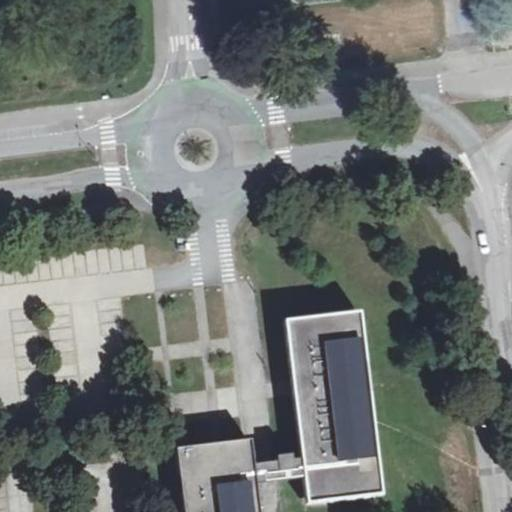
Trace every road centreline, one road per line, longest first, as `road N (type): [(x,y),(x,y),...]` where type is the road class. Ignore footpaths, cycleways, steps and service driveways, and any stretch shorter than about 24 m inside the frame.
road 1 (tertiary): [(248,177),(425,153),(454,168),(489,224)]
road 2 (tertiary): [(503,348),(493,387),(506,511)]
road 3 (tertiary): [(396,95),(242,114)]
road 4 (unclassified): [(0,190),(145,182)]
road 5 (tertiary): [(486,192),(480,155),(462,128),(396,95)]
road 6 (unclassified): [(139,130),(0,144)]
road 7 (tertiary): [(503,348),(489,224)]
road 8 (tertiary): [(145,182),(192,209),(219,204),(248,177)]
